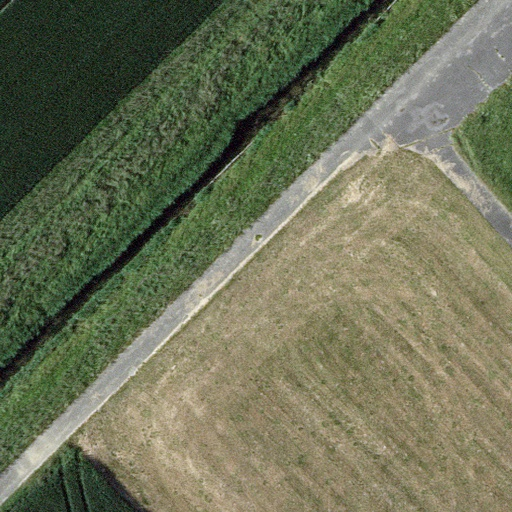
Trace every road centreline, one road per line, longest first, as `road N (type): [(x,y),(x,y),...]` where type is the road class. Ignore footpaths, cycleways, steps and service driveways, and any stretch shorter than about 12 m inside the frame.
road 1 (track): [(0,477),(473,0)]
road 2 (track): [(377,95),(511,236)]
